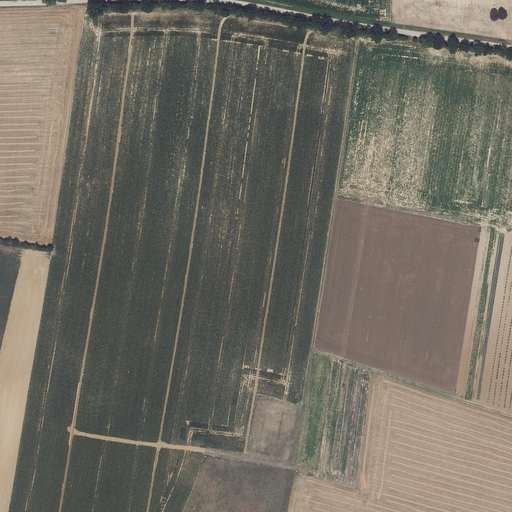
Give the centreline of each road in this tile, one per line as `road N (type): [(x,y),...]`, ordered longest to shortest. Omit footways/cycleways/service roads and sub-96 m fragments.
road 1 (track): [(511,47),(218,0)]
road 2 (track): [(511,416),(319,352)]
